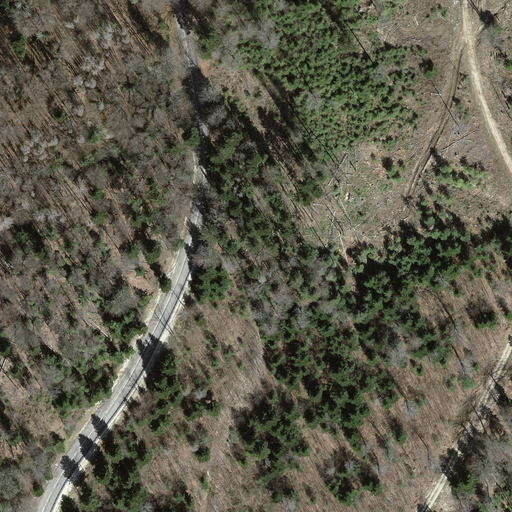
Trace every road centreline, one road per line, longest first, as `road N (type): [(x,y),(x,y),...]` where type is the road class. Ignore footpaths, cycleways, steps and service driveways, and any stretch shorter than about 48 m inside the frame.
road 1 (secondary): [(42,511),(124,386),(193,231),(204,164),(177,0)]
road 2 (track): [(511,339),(426,511)]
road 3 (track): [(465,0),(473,74),(511,164)]
road 4 (track): [(206,511),(248,356)]
